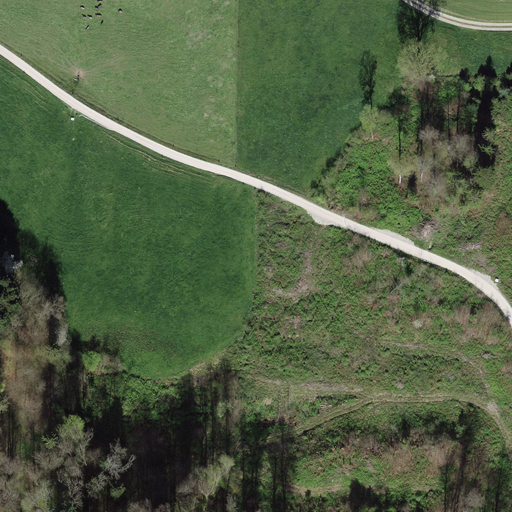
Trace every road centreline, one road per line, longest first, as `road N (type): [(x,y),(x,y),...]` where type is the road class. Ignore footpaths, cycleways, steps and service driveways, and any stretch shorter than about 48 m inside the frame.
road 1 (unclassified): [(511,319),(480,281),(455,267),(122,131),(0,49)]
road 2 (track): [(511,456),(494,417),(467,397),(367,400),(274,437),(214,450)]
